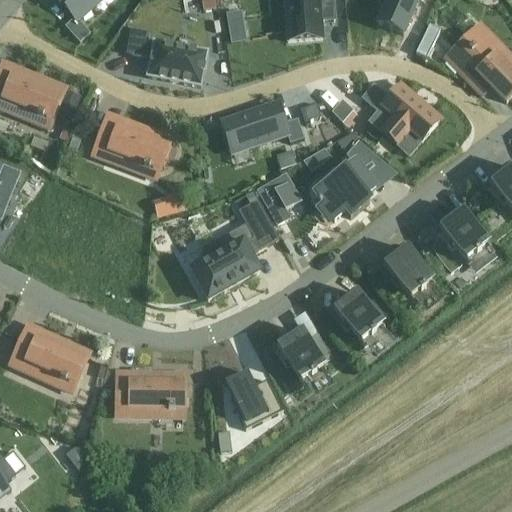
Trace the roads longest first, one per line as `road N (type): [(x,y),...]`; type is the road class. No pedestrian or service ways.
road 1 (residential): [(505,130),(274,305),(220,333),(161,339),(95,321),(0,273)]
road 2 (residential): [(505,130),(421,76),(349,63),(208,107),(180,108),(62,64),(0,18)]
road 3 (residential): [(511,432),(370,511)]
